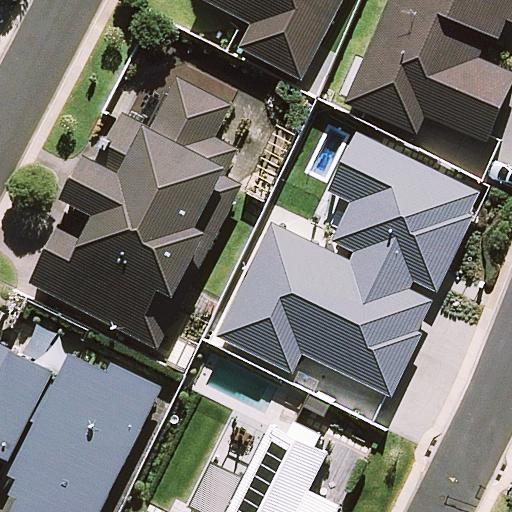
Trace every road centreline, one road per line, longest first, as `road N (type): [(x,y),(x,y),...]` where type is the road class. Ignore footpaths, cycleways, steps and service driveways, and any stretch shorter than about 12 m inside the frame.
road 1 (residential): [(70,0),(0,137)]
road 2 (residential): [(452,511),(511,371)]
